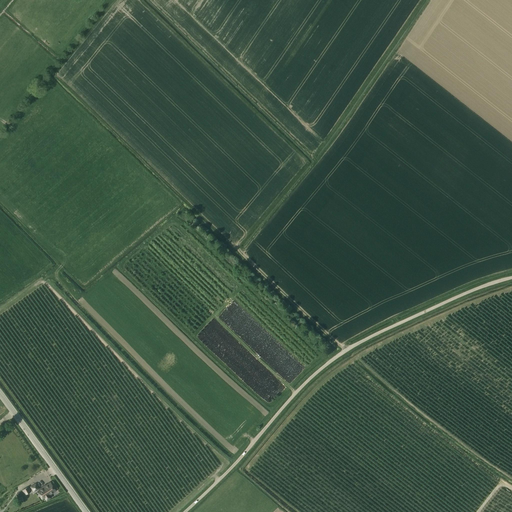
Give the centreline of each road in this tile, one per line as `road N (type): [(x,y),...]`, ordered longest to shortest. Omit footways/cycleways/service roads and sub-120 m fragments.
road 1 (unclassified): [(184,511),(341,350),(469,289),(511,278)]
road 2 (tertiary): [(86,511),(0,392)]
